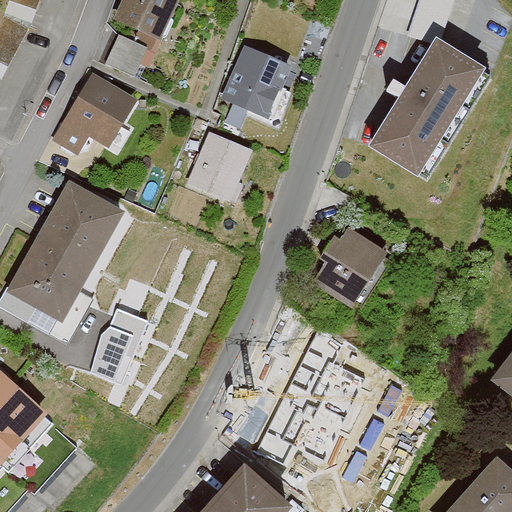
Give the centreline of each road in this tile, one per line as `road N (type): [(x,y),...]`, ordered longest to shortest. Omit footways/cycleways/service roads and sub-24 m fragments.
road 1 (residential): [(364,0),(249,339),(216,404),(138,511)]
road 2 (residential): [(104,0),(0,220)]
